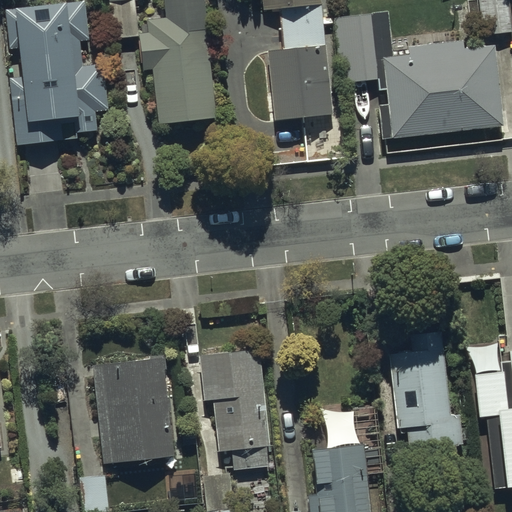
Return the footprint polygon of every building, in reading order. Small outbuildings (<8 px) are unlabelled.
[(137,42),(133,0),(105,0),(109,44),(137,42)] [(199,0),(164,0),(167,23),(147,26),(149,40),(138,42),(142,79),(152,78),(159,131),(215,124),(199,0)] [(331,121),(318,0),(260,0),(262,17),(278,16),(282,54),(266,56),(273,127),(331,121)] [(511,23),(509,0),(477,0),(482,41),(511,37),(511,23)] [(60,14),(6,17),(8,55),(16,54),(18,83),(12,83),(15,154),(42,152),(42,148),(75,146),(74,139),(95,138),(94,117),(107,117),(105,71),(80,72),(79,49),(86,49),(84,7),(60,8),(60,14)] [(387,20),(334,26),(341,90),(382,86),(385,113),(378,114),(381,148),(502,135),(493,54),(462,57),(461,47),(407,52),(408,60),(391,62),(387,20)] [(411,360),(388,361),(395,436),(406,435),(411,487),(457,483),(454,450),(461,449),(458,419),(452,420),(445,339),(409,342),(411,360)] [(511,354),(510,355),(508,344),(497,345),(497,343),(469,346),(478,425),(485,424),(494,496),(505,495),(506,501),(511,500),(511,354)] [(259,358),(201,363),(204,405),(211,405),(215,459),(232,458),(233,475),(268,472),(259,358)] [(164,365),(92,371),(101,471),(173,465),(164,365)] [(366,511),(362,454),(309,459),(312,498),(306,499),(307,511),(366,511)] [(205,511),(231,511),(229,479),(203,480),(205,511)] [(78,483),(80,511),(107,511),(105,481),(78,483)]
